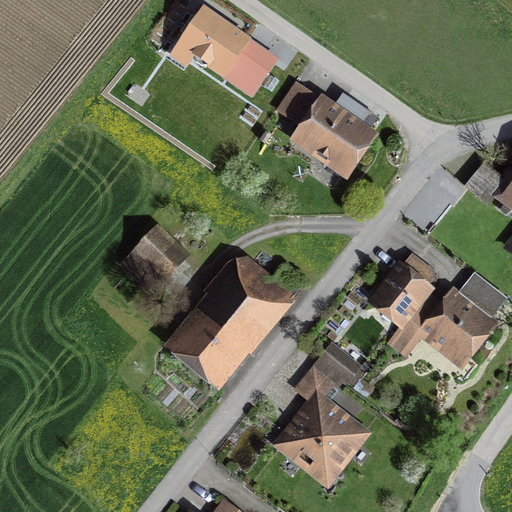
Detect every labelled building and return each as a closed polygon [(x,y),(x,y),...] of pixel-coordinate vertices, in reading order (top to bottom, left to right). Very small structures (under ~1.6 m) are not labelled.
[(245,40),(203,12),(181,45),(223,73),(245,40)] [(378,136),(321,97),(290,142),(346,181),(378,136)] [(509,183),(487,168),(472,189),(493,204),(509,183)] [(192,261),(158,231),(124,269),(157,299),(192,261)] [(433,273),(411,256),(377,300),(405,322),(423,298),(429,290),(423,286),(433,273)] [(295,307),(240,263),(165,356),(220,400),(295,307)] [(511,305),(477,279),(463,299),(499,326),(511,307),(511,305)] [(440,312),(423,298),(405,322),(388,343),(407,357),(426,331),(464,361),(491,327),(452,296),(440,312)] [(318,373),(339,389),(348,396),(363,375),(334,353),(318,373)] [(339,389),(318,373),(297,400),(311,411),(276,455),(333,499),(377,441),(328,403),(339,389)]
